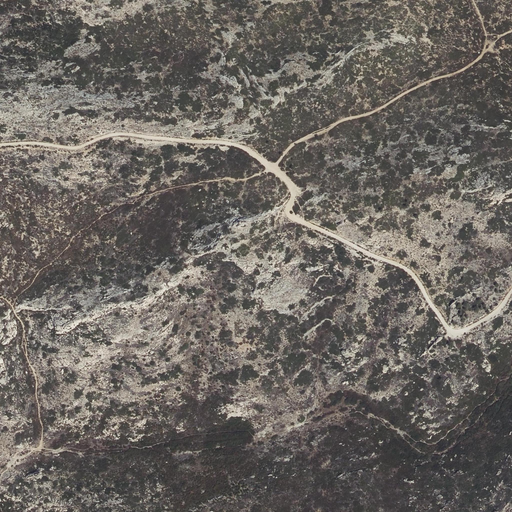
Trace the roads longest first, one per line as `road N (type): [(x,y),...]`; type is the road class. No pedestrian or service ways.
road 1 (track): [(511,296),(497,314),(452,332),(407,269),(295,219),(288,214),(294,188),(231,144),(118,133),(72,150),(0,145)]
road 2 (track): [(511,30),(488,42),(473,65),(303,140),(274,169)]
